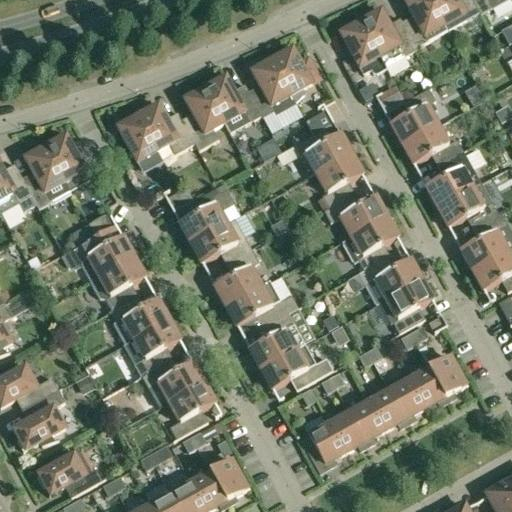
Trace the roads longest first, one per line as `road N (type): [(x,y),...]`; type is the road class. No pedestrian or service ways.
road 1 (residential): [(299,511),(76,103)]
road 2 (residential): [(511,393),(302,15)]
road 3 (residential): [(76,103),(302,15)]
road 4 (tertiary): [(0,56),(170,0)]
